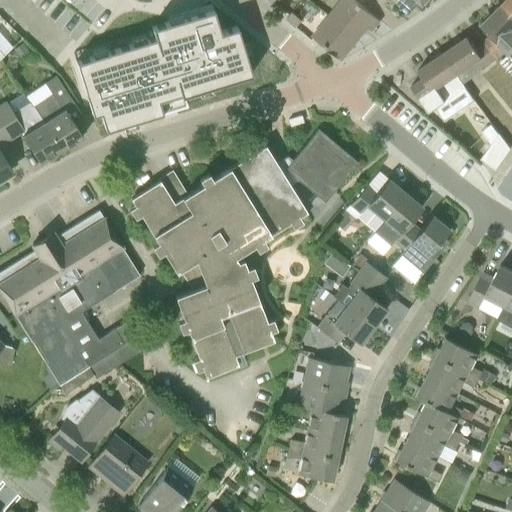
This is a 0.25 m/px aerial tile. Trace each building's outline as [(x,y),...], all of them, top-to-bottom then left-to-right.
[(355,0),(343,0),(331,16),(358,37),(367,26),(372,30),(380,20),(355,0)] [(511,0),(505,0),(502,3),(511,13),(511,0)] [(508,54),(511,58),(511,57),(511,13),(502,3),(481,25),(490,34),(483,41),(496,57),(505,50),(508,54)] [(153,40),(74,65),(90,117),(98,114),(103,132),(186,106),(183,96),(252,74),(237,26),(220,32),(213,8),(149,28),(153,40)] [(297,27),(302,20),(293,11),(287,18),(297,27)] [(340,59),(358,37),(331,16),(314,37),(340,59)] [(496,57),(483,41),(475,47),(467,36),(443,53),(463,83),(484,69),(496,57)] [(29,52),(23,44),(14,50),(19,59),(29,52)] [(466,86),(463,83),(443,53),(418,70),(423,77),(412,85),(429,111),(466,86)] [(511,58),(508,54),(499,62),(509,74),(511,71),(511,58)] [(34,109),(61,150),(83,136),(59,100),(68,94),(56,76),(46,82),(55,95),(34,109)] [(34,109),(32,105),(32,106),(23,92),(7,102),(6,100),(0,103),(0,111),(1,113),(0,114),(0,120),(10,137),(20,131),(40,162),(61,150),(34,109)] [(0,141),(1,143),(10,137),(0,120),(0,114),(1,113),(0,111),(0,141)] [(287,156),(276,163),(265,145),(229,168),(229,167),(228,168),(228,169),(219,174),(219,173),(218,174),(183,196),(174,181),(172,182),(173,182),(164,187),(160,181),(160,180),(130,198),(131,199),(131,198),(176,270),(175,270),(176,271),(179,269),(192,289),(175,295),(175,296),(190,335),(191,337),(205,375),(205,376),(237,363),(232,351),(240,348),(241,351),(273,339),(242,259),(237,261),(234,255),(306,211),(289,185),(298,179),(324,201),(357,162),(318,128),(292,159),(287,156)] [(481,160),(495,170),(510,148),(499,134),(481,160)] [(0,179),(3,178),(1,175),(12,169),(0,149),(0,179)] [(356,217),(372,231),(383,218),(405,192),(388,178),(376,193),(366,185),(350,204),(360,212),(356,217)] [(394,240),(403,248),(419,229),(410,221),(422,207),(405,192),(383,218),(372,231),(389,245),(394,240)] [(100,209),(75,225),(114,291),(139,274),(100,209)] [(345,230),(356,217),(346,209),(335,222),(345,230)] [(419,229),(403,248),(399,253),(421,272),(447,241),(443,237),(449,229),(431,214),(419,229)] [(0,289),(32,340),(80,311),(114,291),(75,225),(56,236),(52,230),(37,235),(28,245),(32,251),(0,270),(0,289)] [(359,270),(366,261),(358,255),(351,264),(359,270)] [(359,270),(358,271),(379,286),(386,276),(366,261),(359,270)] [(505,305),(511,291),(511,270),(501,264),(492,281),(481,276),(469,298),(481,304),(485,295),(505,305)] [(346,305),(373,325),(387,308),(371,296),(379,286),(358,271),(351,281),(359,288),(346,305)] [(511,291),(505,305),(498,319),(511,325),(511,291)] [(373,325),(346,305),(341,312),(333,306),(317,327),(337,342),(344,332),(360,343),(373,325)] [(80,311),(32,340),(43,357),(58,381),(75,372),(87,365),(131,338),(140,332),(131,318),(97,339),(80,311)] [(434,356),(477,378),(481,371),(469,365),(476,353),(444,336),(434,356)] [(87,365),(93,374),(95,377),(139,350),(131,338),(87,365)] [(473,386),(477,378),(434,356),(424,376),(455,392),(461,380),(473,386)] [(58,381),(45,362),(43,357),(40,373),(49,387),(58,381)] [(308,357),(303,380),(344,389),(349,365),(308,357)] [(87,365),(75,372),(58,381),(64,392),(93,374),(87,365)] [(478,377),(477,378),(490,384),(493,377),(481,371),(478,377)] [(449,403),(455,392),(424,376),(414,396),(424,401),(456,417),(460,409),(449,403)] [(339,413),(344,389),(303,380),(298,404),(339,413)] [(117,411),(100,397),(89,410),(77,399),(64,409),(61,417),(64,419),(52,435),(81,458),(95,441),(94,440),(117,411)] [(450,429),(456,417),(424,401),(414,421),(457,443),(462,435),(450,429)] [(306,429),(341,436),(345,414),(339,413),(298,404),(296,414),(309,416),(306,429)] [(470,420),(473,413),(463,408),(459,414),(470,420)] [(176,421),(170,429),(180,436),(186,428),(176,421)] [(454,450),(457,443),(414,421),(404,440),(436,456),(442,444),(454,450)] [(336,458),(341,436),(306,429),(304,442),(291,439),(289,448),(336,458)] [(506,443),(508,435),(499,432),(496,440),(506,443)] [(123,492),(144,465),(147,462),(112,434),(88,464),(123,492)] [(461,436),(458,442),(465,445),(467,439),(461,436)] [(436,456),(404,440),(394,459),(437,482),(441,474),(430,468),(436,456)] [(336,458),(289,448),(287,456),(300,459),(297,472),(332,479),(336,458)] [(275,467),(268,465),(265,475),(273,477),(275,467)] [(147,511),(172,511),(192,487),(167,467),(138,504),(147,511)] [(464,484),(469,474),(461,470),(456,480),(464,484)] [(381,499),(400,511),(421,511),(429,501),(394,479),(381,499)] [(372,511),(400,511),(381,499),(372,511)]
